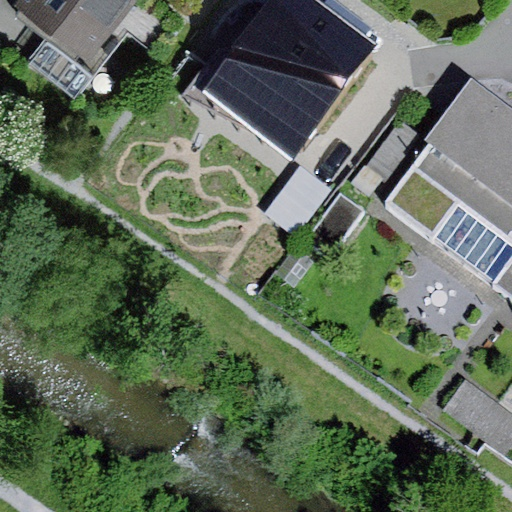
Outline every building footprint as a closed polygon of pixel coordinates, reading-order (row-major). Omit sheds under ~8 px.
[(118,36),(144,4),(139,0),(24,0),(14,14),(50,41),(31,66),(78,102),(125,40),(118,36)] [(380,46),(318,0),(273,0),(205,92),(296,159),(380,46)] [(385,214),(511,308),(511,128),(472,99),(385,214)] [(339,201),(307,250),(332,266),(364,218),(339,201)] [(511,423),(466,389),(444,418),(505,463),(511,453),(511,423)]
